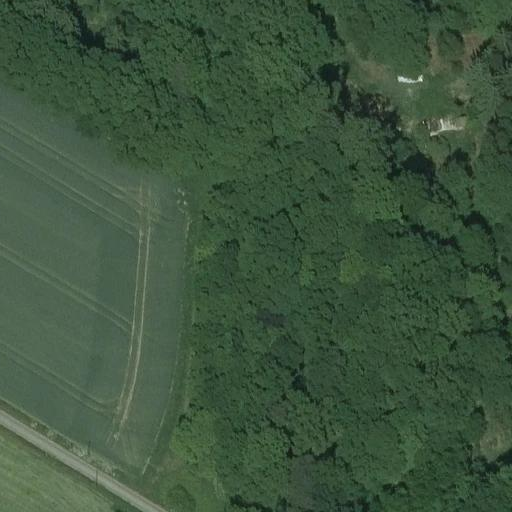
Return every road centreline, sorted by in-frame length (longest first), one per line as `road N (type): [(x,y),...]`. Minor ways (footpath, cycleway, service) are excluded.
road 1 (track): [(200,511),(183,477),(177,436),(192,387),(200,300),(195,0)]
road 2 (unclassified): [(156,511),(0,418)]
